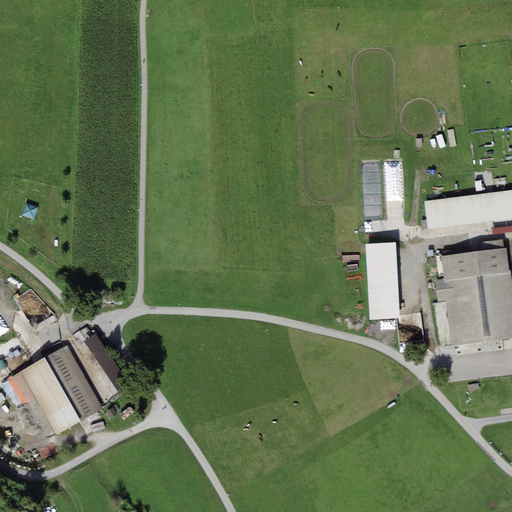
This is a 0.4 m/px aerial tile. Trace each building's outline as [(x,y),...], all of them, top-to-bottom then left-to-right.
[(511,193),(426,204),(429,232),(511,221),(511,193)] [(397,245),(366,246),(370,322),(401,321),(397,245)] [(511,297),(506,251),(438,260),(450,348),(511,339),(511,297)] [(91,340),(86,331),(66,344),(69,350),(100,406),(116,394),(112,389),(125,380),(96,337),(91,340)] [(69,350),(22,375),(56,438),(103,412),(100,406),(69,350)] [(6,412),(0,418),(0,436),(28,464),(44,448),(6,412)]
